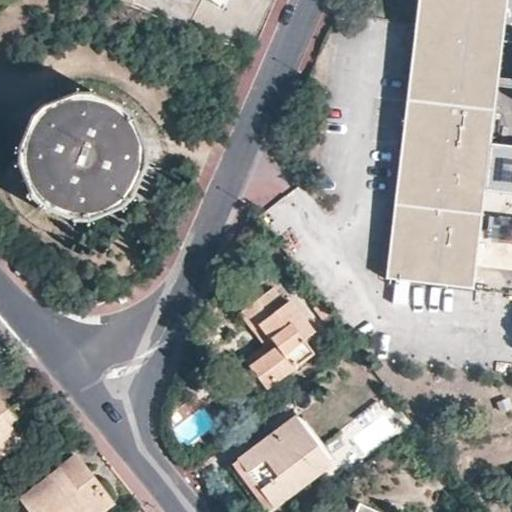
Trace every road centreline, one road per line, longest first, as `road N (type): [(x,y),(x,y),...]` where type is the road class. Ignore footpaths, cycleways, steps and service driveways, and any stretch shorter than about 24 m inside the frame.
road 1 (residential): [(310,0),(120,434)]
road 2 (residential): [(0,298),(120,434)]
